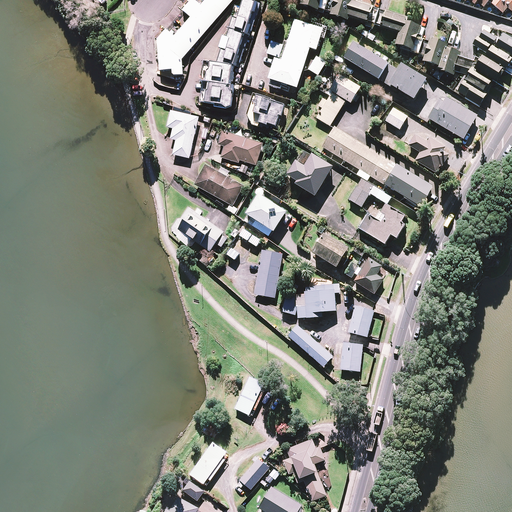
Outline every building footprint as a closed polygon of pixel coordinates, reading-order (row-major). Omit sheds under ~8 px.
[(207,0),(201,7),(193,0),(183,12),(191,18),(174,38),(167,32),(155,34),(161,72),(172,70),(173,77),(183,75),(181,61),(233,0),(207,0)] [(301,0),(300,6),(318,12),(319,8),(325,10),(327,0),(301,0)] [(354,0),(334,0),(329,16),(347,21),(348,16),(374,25),(378,10),(353,2),(354,0)] [(511,0),(443,0),(511,22),(511,0)] [(258,4),(243,1),(240,9),(235,8),(224,51),(221,50),(217,66),(206,63),(201,81),(209,83),(207,90),(204,89),(200,102),(229,109),(234,88),(230,86),(243,34),(250,36),(258,4)] [(407,19),(384,10),(379,26),(399,33),(394,45),(418,54),(422,42),(415,39),(419,28),(406,23),(407,19)] [(315,27),(293,21),(281,62),(274,60),(268,80),(297,89),(309,48),(316,51),(320,38),(323,39),(327,28),(316,25),(315,27)] [(499,39),(482,30),(471,51),(478,55),(473,64),(458,56),(459,54),(431,38),(420,59),(452,77),(455,71),(464,76),(455,93),(479,107),(486,95),(483,93),(490,80),(494,82),(501,70),(511,75),(511,41),(501,35),(499,39)] [(282,46),(271,42),(267,54),(278,58),(282,46)] [(387,65),(353,44),(343,59),(378,80),(387,65)] [(325,63),(315,57),(307,70),(318,76),(325,63)] [(425,80),(395,62),(383,83),(414,100),(425,80)] [(359,89),(338,76),(330,89),(328,88),(318,105),(323,108),(316,119),(330,127),(346,101),(350,104),(359,89)] [(247,116),(251,125),(257,127),(259,123),(266,126),(267,124),(274,127),(279,116),(282,118),(285,108),(282,107),(255,96),(247,116)] [(476,116),(444,97),(441,103),(438,102),(428,119),(463,140),(476,116)] [(407,118),(389,107),(382,119),(399,130),(407,118)] [(198,118),(171,112),(167,127),(172,128),(169,139),(176,140),(173,155),(189,159),(198,118)] [(432,188),(334,128),(322,148),(359,171),(356,176),(367,182),(370,177),(420,208),(432,188)] [(262,145),(222,132),(218,145),(225,147),(221,158),(238,164),(239,161),(256,166),(262,145)] [(427,142),(414,134),(407,146),(419,153),(415,162),(438,175),(451,151),(429,138),(427,142)] [(319,156),(299,144),(292,157),(298,161),(292,172),(299,177),(293,187),(299,191),(293,202),(311,213),(319,201),(314,197),(320,186),(313,182),(319,172),(313,167),(319,156)] [(226,178),(205,166),(194,186),(232,207),(246,182),(229,172),(226,178)] [(358,180),(339,169),(332,181),(350,192),(358,180)] [(391,198),(361,179),(348,200),(361,208),(369,194),(386,205),(391,198)] [(283,209),(259,195),(246,216),(247,217),(244,223),(269,238),(272,233),(274,235),(284,218),(291,222),(297,213),(285,206),(283,209)] [(404,217),(385,205),(375,220),(367,215),(359,229),(384,245),(390,235),(396,239),(404,226),(400,223),(404,217)] [(229,237),(189,209),(181,219),(183,220),(177,229),(209,252),(215,244),(221,248),(229,237)] [(306,224),(301,221),(296,231),(301,234),(306,224)] [(347,249),(323,235),(312,253),(336,268),(347,249)] [(282,254),(262,250),(254,295),(275,299),(282,254)] [(366,257),(359,268),(350,263),(342,275),(350,280),(354,274),(357,277),(354,282),(374,294),(383,280),(376,275),(382,267),(366,257)] [(297,316),(298,319),(322,318),(322,312),(336,312),(336,294),(341,294),(340,284),(330,284),(330,280),(316,280),(316,286),(298,287),(288,284),(283,313),(297,316)] [(374,312),(355,307),(349,333),(367,338),(374,312)] [(332,357),(296,326),(287,336),(323,368),(332,357)] [(363,346),(343,344),(340,370),(360,372),(363,346)] [(267,385),(250,377),(235,409),(252,417),(267,385)] [(219,430),(207,424),(202,433),(213,439),(219,430)] [(316,448),(312,439),(286,450),(290,459),(284,461),(289,473),(293,472),(297,483),(304,480),(313,501),(326,496),(314,465),(325,460),(319,447),(316,448)] [(225,455),(211,445),(188,476),(202,486),(206,480),(209,483),(224,462),(221,460),(225,455)] [(269,468),(258,459),(250,469),(255,473),(251,477),(246,473),(239,480),(250,490),(269,468)] [(197,502),(202,492),(181,479),(177,486),(183,490),(182,493),(197,502)] [(301,511),(301,506),(271,487),(265,498),(266,498),(260,507),(267,511),(301,511)] [(196,511),(197,511),(176,499),(168,511),(166,511),(164,511),(163,511),(196,511)]
